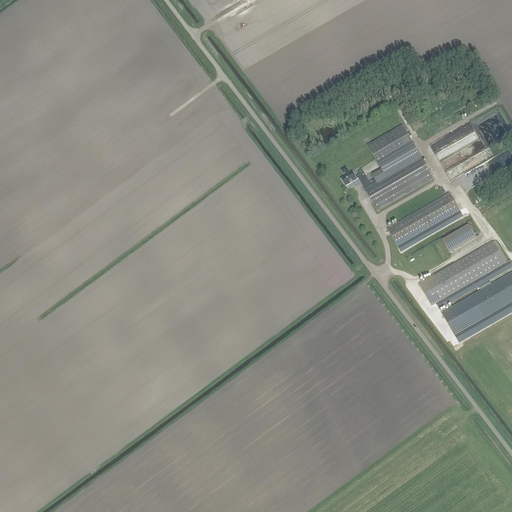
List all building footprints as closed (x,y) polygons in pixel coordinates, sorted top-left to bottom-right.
[(385,99),(392,110),(396,107),(390,96),(385,99)] [(461,127),(462,130),(464,129),(466,133),(475,129),(472,122),(461,127)] [(402,125),(367,146),(377,163),(412,143),(402,125)] [(381,169),(372,174),(375,180),(375,179),(378,178),(379,180),(420,157),(419,155),(413,143),(412,143),(377,163),(381,169)] [(345,177),(341,179),(345,186),(354,181),(358,179),(364,189),(372,203),(377,212),(433,179),(420,157),(379,180),(378,178),(375,180),(370,183),(365,175),(378,167),(374,160),(361,168),(364,173),(357,177),(355,173),(353,174),(352,172),(350,173),(346,167),(341,170),(345,177)] [(458,169),(461,174),(466,171),(465,171),(469,168),(468,167),(471,166),(469,163),(465,165),(464,163),(458,166),(459,169),(458,169)] [(397,223),(387,229),(390,235),(397,248),(400,252),(463,216),(460,211),(450,193),(446,195),(397,223)] [(497,211),(489,214),(493,225),(501,222),(497,211)] [(472,225),(446,238),(452,252),(479,239),(472,225)] [(434,276),(419,285),(428,301),(431,306),(436,304),(508,262),(495,241),(490,244),(455,264),(434,276)] [(508,262),(436,304),(439,310),(511,267),(511,264),(510,261),(508,262)] [(511,273),(442,314),(457,340),(459,344),(511,312),(511,273)] [(489,282),(479,288),(481,290),(491,285),(489,282)]
